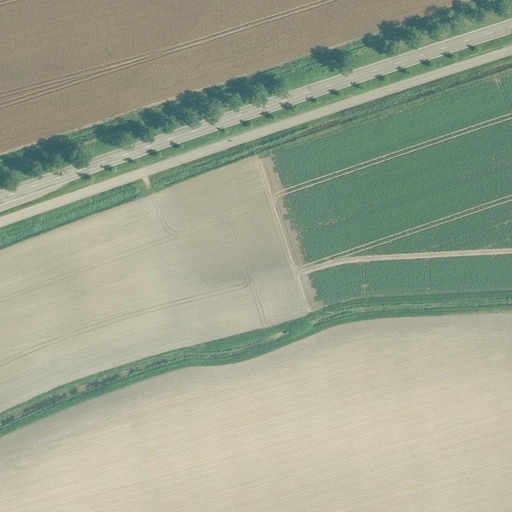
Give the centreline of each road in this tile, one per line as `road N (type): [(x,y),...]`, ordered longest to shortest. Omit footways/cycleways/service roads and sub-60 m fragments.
road 1 (unclassified): [(0,223),(511,50)]
road 2 (secondary): [(278,103),(511,29)]
road 3 (secondary): [(0,200),(189,132)]
